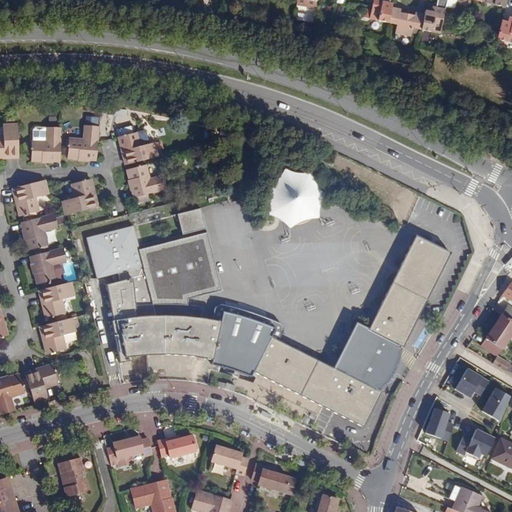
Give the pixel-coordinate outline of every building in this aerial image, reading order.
[(296,0),(296,7),(315,10),(316,0),(296,0)] [(373,0),(372,10),(370,20),(388,23),(391,8),(391,4),(386,3),(383,2),(383,0),(373,0)] [(447,0),(438,0),(437,8),(436,13),(431,12),(425,11),(424,15),(420,30),(440,35),(447,0)] [(401,10),(391,8),(388,23),(398,25),(395,34),(410,38),(412,28),(420,30),(424,15),(415,13),(415,16),(409,15),(409,18),(404,17),(405,14),(400,13),(401,10)] [(363,18),(370,20),(372,10),(364,9),(363,18)] [(511,44),(511,24),(509,23),(501,21),(496,39),(511,44)] [(1,158),(19,156),(17,124),(2,125),(3,139),(0,139),(0,158),(1,159),(1,158)] [(96,161),(98,127),(84,126),(83,141),(68,140),(67,159),(79,160),(79,158),(88,159),(88,160),(96,161)] [(59,161),(60,127),(46,128),(46,142),(32,142),(32,162),(43,161),(43,160),(52,160),(52,162),(59,161)] [(118,138),(120,149),(122,148),(126,165),(158,157),(154,143),(140,147),(137,133),(118,138)] [(145,166),(131,169),(126,171),(129,182),(131,181),(134,190),(132,191),(134,198),(166,189),(163,175),(149,179),(145,166)] [(274,220),(321,223),(324,173),(277,170),(274,220)] [(90,179),(73,184),(71,184),(75,198),(61,202),(65,216),(96,207),(92,190),(93,190),(90,179)] [(46,180),(14,188),(19,206),(17,206),(20,217),(39,212),(35,198),(49,194),(48,187),(46,180)] [(209,207),(202,208),(207,229),(183,235),(139,247),(140,250),(207,232),(209,237),(216,235),(209,207)] [(178,215),(183,235),(207,229),(202,208),(178,215)] [(59,228),(56,218),(55,214),(22,223),(24,230),(26,230),(28,239),(26,239),(29,251),(48,246),(44,232),(59,228)] [(220,321),(211,319),(186,317),(152,316),(151,304),(187,305),(188,299),(222,290),(216,265),(224,263),(216,235),(209,237),(207,232),(140,250),(139,247),(134,226),(87,238),(97,278),(113,274),(115,282),(106,284),(113,321),(111,321),(119,362),(132,360),(132,357),(162,355),(182,356),(213,360),(220,321)] [(394,342),(394,343),(403,348),(451,254),(416,236),(368,329),(394,342)] [(38,285),(42,284),(57,280),(54,266),(68,262),(64,248),(31,257),(33,264),(34,264),(37,273),(35,273),(38,285)] [(216,265),(222,290),(230,288),(224,263),(216,265)] [(73,282),(41,290),(45,308),(44,308),(47,319),(66,314),(62,300),(77,296),(73,282)] [(237,315),(239,315),(250,319),(257,321),(260,323),(266,325),(269,317),(274,308),(250,298),(225,293),(223,304),(221,311),(230,313),(237,315)] [(221,311),(223,304),(215,303),(213,310),(221,311)] [(498,307),(506,313),(511,316),(511,303),(509,308),(501,303),(498,307)] [(213,310),(211,319),(220,321),(213,360),(212,364),(225,367),(239,372),(251,377),(253,372),(271,337),(278,341),(282,333),(273,329),(266,325),(260,323),(257,321),(250,319),(239,315),(237,315),(230,313),(221,311),(213,310)] [(501,354),(511,337),(511,316),(506,313),(485,343),(501,354)] [(0,338),(1,339),(5,338),(5,336),(8,335),(5,325),(4,325),(0,314),(0,338)] [(286,326),(269,317),(266,325),(273,329),(282,333),(286,326)] [(73,318),(41,326),(46,343),(45,343),(47,354),(51,353),(51,354),(56,353),(56,352),(66,349),(63,335),(77,332),(73,318)] [(371,388),(394,343),(394,342),(368,329),(356,323),(355,324),(340,353),(337,358),(332,368),(371,388)] [(286,326),(282,333),(278,341),(286,345),(288,343),(292,335),(294,330),(286,326)] [(294,330),(292,335),(296,337),(337,358),(340,353),(294,330)] [(381,393),(371,388),(332,368),(318,361),(286,345),(278,341),(271,337),(253,372),(364,427),(381,393)] [(511,365),(511,360),(501,354),(496,362),(509,370),(511,365)] [(123,376),(133,374),(131,362),(121,364),(123,376)] [(26,374),(27,377),(36,406),(49,402),(45,388),(59,384),(54,368),(53,365),(42,368),(43,369),(26,374)] [(492,381),(470,368),(458,388),(473,397),(477,390),(483,394),(492,381)] [(11,397),(25,393),(21,379),(20,375),(8,378),(9,380),(0,383),(0,382),(0,409),(2,415),(16,411),(11,397)] [(511,398),(511,393),(499,387),(485,409),(502,420),(511,398)] [(453,412),(438,406),(428,432),(451,440),(457,423),(450,421),(453,412)] [(498,437),(479,428),(474,439),(466,435),(459,449),(467,454),(469,450),(482,457),(484,452),(489,454),(498,437)] [(191,434),(179,438),(165,442),(164,439),(156,441),(161,458),(168,456),(169,458),(196,450),(191,434)] [(511,440),(504,437),(495,456),(511,464),(511,440)] [(140,440),(139,439),(110,446),(116,462),(143,454),(144,457),(152,455),(148,438),(140,440)] [(243,476),(248,459),(240,457),(241,455),(213,447),(208,463),(236,471),(235,473),(243,476)] [(60,476),(62,484),(68,483),(70,486),(66,487),(69,496),(88,491),(80,458),(61,462),(63,472),(66,471),(67,474),(60,476)] [(57,463),(60,476),(67,474),(66,471),(63,472),(61,462),(57,463)] [(289,477),(276,473),(262,469),(263,466),(255,464),(250,480),(258,482),(257,484),(284,492),(289,477)] [(0,511),(18,511),(14,498),(11,499),(4,478),(0,478),(0,511)] [(165,480),(162,481),(167,501),(170,500),(165,480)] [(162,481),(129,489),(135,509),(150,505),(151,511),(172,511),(170,500),(167,501),(162,481)] [(461,510),(465,511),(494,511),(487,509),(489,505),(482,502),(485,494),(465,485),(455,507),(461,510)] [(224,511),(228,500),(196,490),(190,509),(201,511),(224,511)] [(333,511),(334,511),(338,498),(322,493),(316,511),(333,511)]
